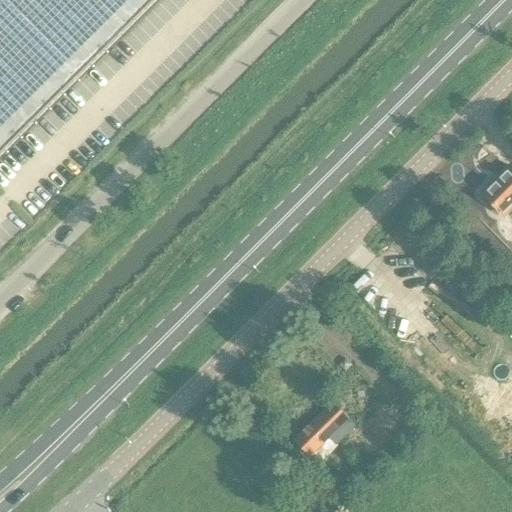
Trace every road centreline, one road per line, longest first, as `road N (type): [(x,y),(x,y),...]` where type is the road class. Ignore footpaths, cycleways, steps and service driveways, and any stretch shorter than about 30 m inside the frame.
road 1 (secondary): [(40,460),(507,0)]
road 2 (unclassified): [(72,511),(511,76)]
road 3 (unclassified): [(0,301),(301,0)]
